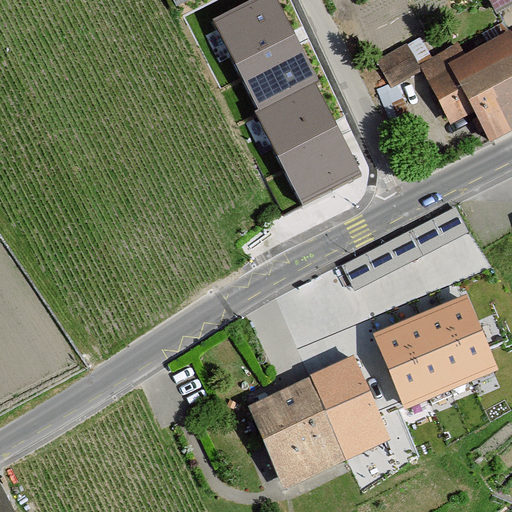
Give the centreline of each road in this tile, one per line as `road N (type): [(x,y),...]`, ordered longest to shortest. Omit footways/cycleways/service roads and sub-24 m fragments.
road 1 (tertiary): [(405,205),(272,275),(0,444)]
road 2 (unclassified): [(405,205),(313,0)]
road 3 (tertiary): [(511,149),(405,205)]
